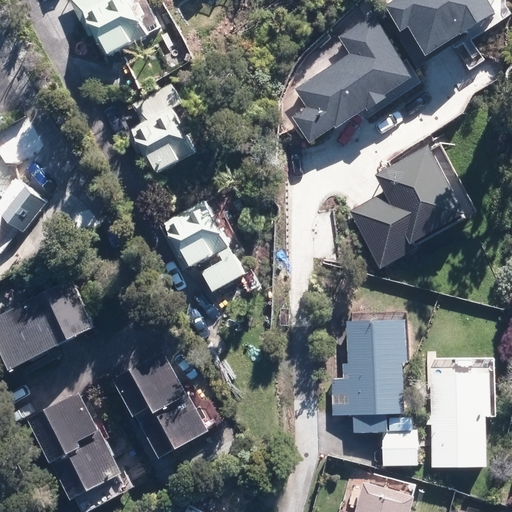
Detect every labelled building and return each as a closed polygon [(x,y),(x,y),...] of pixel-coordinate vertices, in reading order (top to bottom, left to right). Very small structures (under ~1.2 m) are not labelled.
[(157,31),(138,0),(77,0),(111,58),(157,31)] [(427,57),(496,14),(487,0),(387,0),(383,3),(401,30),(408,26),(427,57)] [(419,84),(372,12),(336,35),(348,53),(294,87),(308,108),(293,118),(309,143),(335,126),(336,128),(365,109),(370,116),(419,84)] [(211,145),(174,82),(140,102),(149,118),(139,124),(167,171),(211,145)] [(480,205),(437,141),(384,177),(391,187),(351,214),(387,267),(480,205)] [(11,188),(0,180),(0,244),(14,224),(24,231),(48,196),(19,176),(11,188)] [(238,182),(168,221),(193,266),(204,260),(221,290),(251,273),(224,223),(252,207),(238,182)] [(102,324),(77,274),(0,313),(0,325),(20,365),(102,324)] [(418,316),(352,316),(352,375),(334,375),(334,412),(357,412),(357,430),(387,430),(387,464),(424,464),(424,425),(416,425),(416,414),(409,414),(409,359),(418,359),(418,316)] [(170,346),(120,373),(164,455),(214,428),(170,346)] [(499,369),(426,368),(426,424),(436,424),(435,464),(493,465),(494,412),(499,412),(499,369)] [(134,479),(85,385),(35,412),(84,505),(134,479)] [(418,511),(424,492),(370,478),(360,511),(418,511)] [(213,511),(195,501),(188,511),(213,511)]
